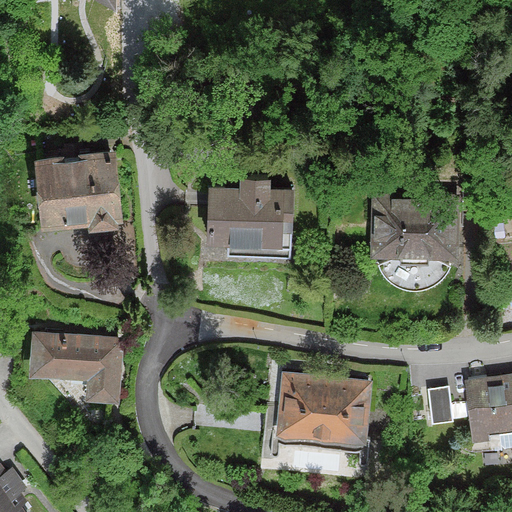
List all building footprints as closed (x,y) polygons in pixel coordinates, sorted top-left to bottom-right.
[(95,0),(113,10),(113,0),(95,0)] [(124,149),(42,156),(48,227),(98,222),(98,227),(124,225),(123,220),(130,219),(124,149)] [(248,187),(218,186),(216,242),(289,244),(289,234),(298,235),(299,188),(276,187),(276,177),(248,177),(248,187)] [(462,198),(375,196),(374,258),(461,260),(462,198)] [(0,345),(23,347),(25,321),(0,319),(0,345)] [(125,334),(34,325),(29,371),(88,377),(86,398),(118,402),(125,334)] [(376,382),(286,375),(281,439),(371,446),(376,382)] [(511,376),(472,383),(482,440),(511,435),(511,376)] [(438,426),(458,422),(452,388),(432,392),(438,426)] [(0,511),(22,511),(14,502),(29,490),(12,470),(5,475),(0,468),(0,511)]
